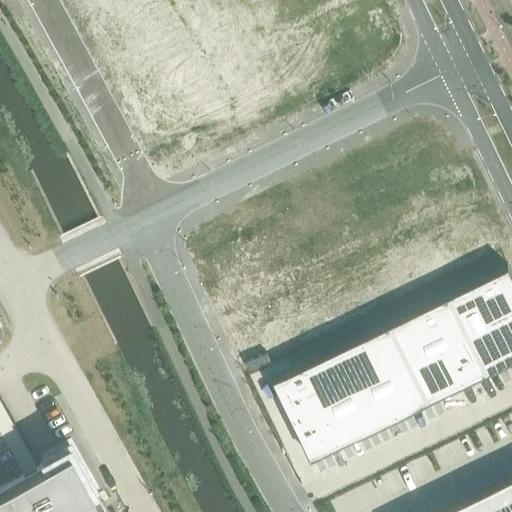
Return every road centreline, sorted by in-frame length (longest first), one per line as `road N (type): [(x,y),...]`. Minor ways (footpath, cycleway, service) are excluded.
road 1 (unclassified): [(151,215),(450,72)]
road 2 (unclassified): [(151,215),(172,286),(294,511)]
road 3 (unclassified): [(124,229),(152,308),(252,511)]
road 4 (unclassified): [(0,22),(124,229)]
road 5 (unclassified): [(42,0),(151,215)]
road 6 (unclassified): [(56,342),(140,492)]
road 7 (tertiary): [(450,72),(511,195)]
